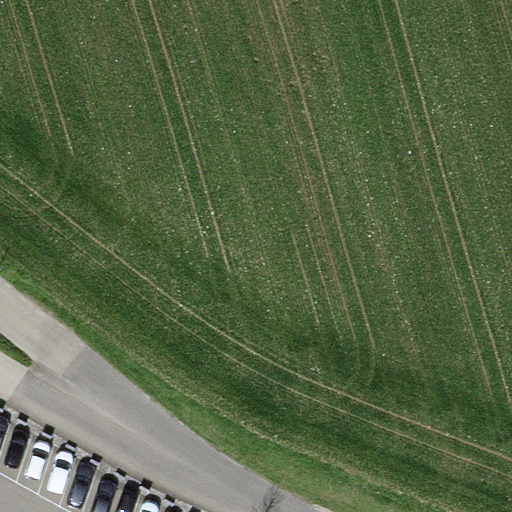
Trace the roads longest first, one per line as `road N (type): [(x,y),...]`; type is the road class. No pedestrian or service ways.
road 1 (tertiary): [(259,511),(0,308)]
road 2 (track): [(179,449),(114,443),(0,388)]
